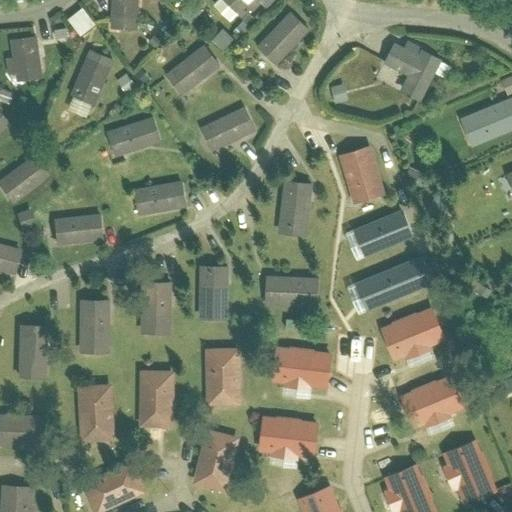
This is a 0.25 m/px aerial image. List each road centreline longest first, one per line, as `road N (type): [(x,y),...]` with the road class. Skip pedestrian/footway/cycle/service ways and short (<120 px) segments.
road 1 (residential): [(352,13),(252,173),(216,212),(178,235),(0,301)]
road 2 (residential): [(352,13),(458,23),(511,50)]
